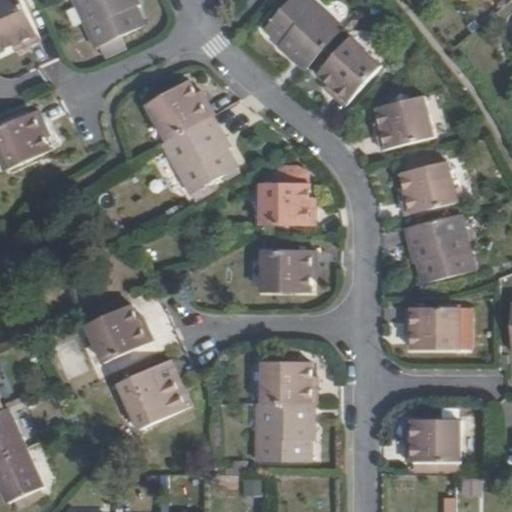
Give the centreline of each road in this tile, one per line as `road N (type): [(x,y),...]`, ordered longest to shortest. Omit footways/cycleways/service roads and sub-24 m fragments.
road 1 (residential): [(204,31),(356,183),(365,218),(365,326)]
road 2 (residential): [(191,337),(215,327),(365,326)]
road 3 (residential): [(72,93),(204,31)]
road 4 (residential): [(501,384),(366,383)]
road 5 (residential): [(366,383),(367,511)]
